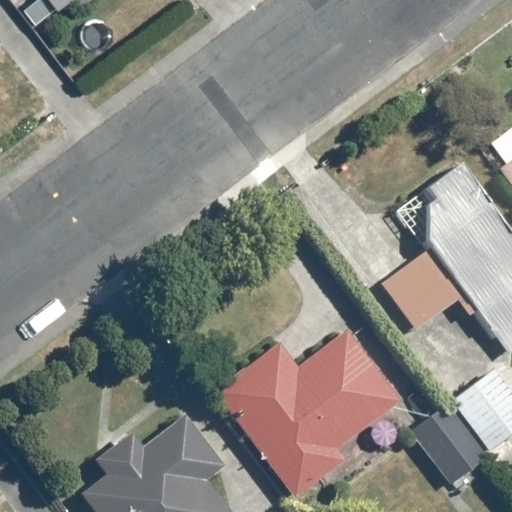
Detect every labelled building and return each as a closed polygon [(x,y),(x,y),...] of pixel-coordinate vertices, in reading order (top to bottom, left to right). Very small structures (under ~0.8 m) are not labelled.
[(70,1),(77,10),(89,0),(43,0),(54,14),(70,1)] [(511,129),(498,140),(511,158),(511,164),(508,167),(511,172),(511,129)] [(506,355),(511,350),(511,238),(511,240),(454,169),(394,216),(423,253),(377,289),(412,333),(459,297),(506,355)] [(394,405),(341,335),(295,370),(276,345),(210,394),(288,497),(335,461),(330,454),(394,405)] [(511,453),(511,370),(505,361),(439,411),(485,473),(511,453)] [(485,473),(439,411),(404,436),(451,499),(485,473)] [(86,511),(246,511),(182,419),(137,450),(128,437),(79,471),(100,502),(87,511),(86,511)]
